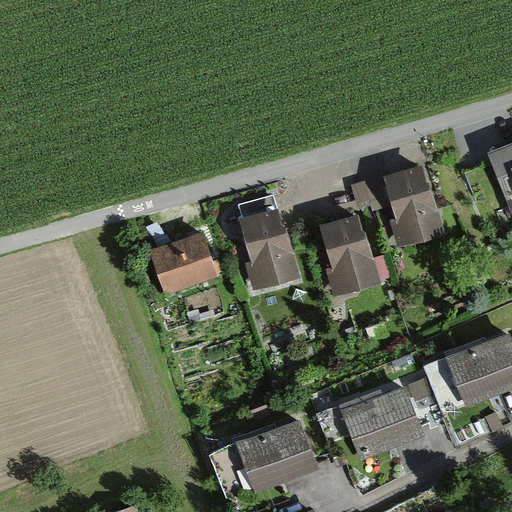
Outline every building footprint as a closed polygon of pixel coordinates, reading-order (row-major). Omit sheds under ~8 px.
[(427,168),(392,177),(411,247),(446,237),(427,168)] [(278,197),(242,206),(261,284),(297,275),(278,197)] [(364,217),(325,225),(342,297),(380,289),(364,217)] [(208,237),(158,253),(173,294),(222,277),(208,237)] [(511,337),(511,336),(431,367),(452,419),(511,395),(511,337)] [(411,385),(324,416),(333,442),(356,434),(365,458),(429,435),(411,385)] [(304,423),(216,454),(232,502),(321,471),(304,423)] [(461,480),(392,511),(459,511),(473,506),(461,480)]
